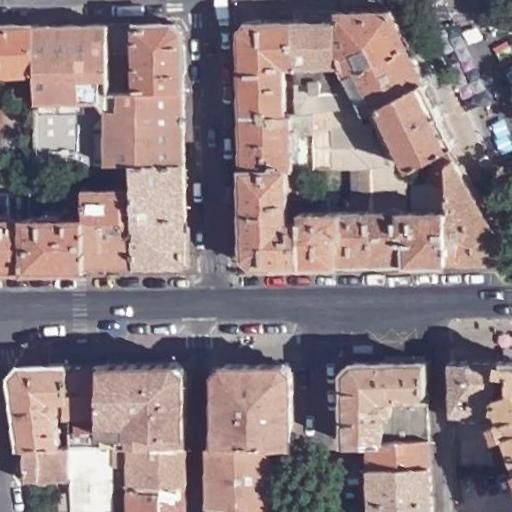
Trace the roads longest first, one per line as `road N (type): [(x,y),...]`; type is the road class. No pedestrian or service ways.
road 1 (residential): [(207,0),(212,300)]
road 2 (residential): [(441,511),(435,298)]
road 3 (residential): [(320,300),(323,511)]
road 4 (residential): [(194,511),(196,301)]
road 5 (primary): [(196,301),(0,305)]
road 6 (residential): [(511,112),(461,2)]
